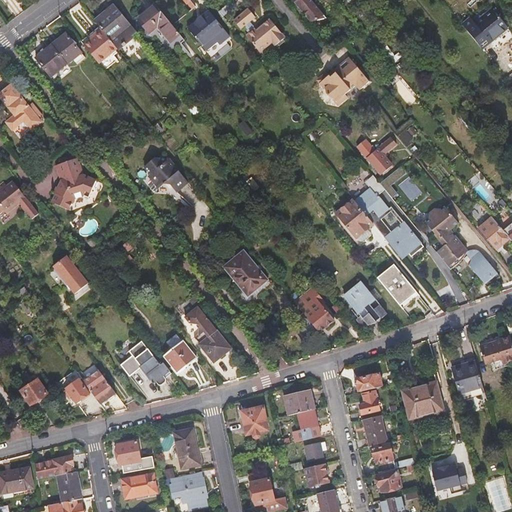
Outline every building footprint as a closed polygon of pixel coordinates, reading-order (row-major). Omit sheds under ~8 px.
[(195,5),(191,0),(187,4),(191,9),(195,5)] [(313,20),(327,18),(312,0),(293,0),(293,1),(299,2),(298,7),(309,21),(312,19),(313,20)] [(219,12),(223,17),(237,6),(232,1),(219,12)] [(103,29),(120,50),(121,51),(135,39),(133,37),(138,32),(116,5),(97,21),(103,29)] [(172,42),(181,35),(157,5),(139,19),(150,34),(159,27),(172,42)] [(250,9),(241,16),(253,31),(256,28),(251,22),(256,17),(250,9)] [(464,26),(483,49),(509,28),(494,10),(476,25),(472,20),(464,26)] [(211,12),(190,29),(203,45),(224,28),(211,12)] [(253,31),(241,16),(235,21),(242,29),(245,27),(250,33),(253,31)] [(256,28),(253,31),(267,47),(273,41),(276,45),(285,37),(271,19),(257,30),(256,28)] [(224,28),(203,45),(207,50),(218,40),(220,43),(230,35),(224,28)] [(86,46),(101,65),(120,50),(103,29),(95,36),(96,38),(92,41),(86,46)] [(253,31),(250,33),(247,36),(260,52),(267,47),(253,31)] [(60,54),(68,64),(74,59),(78,64),(85,58),(81,53),(82,53),(67,34),(53,45),(60,54)] [(52,77),(68,64),(60,54),(53,45),(37,58),(52,77)] [(326,72),(318,80),(324,88),(324,91),(327,95),(331,96),(336,101),(341,102),(347,97),(345,94),(356,85),(360,89),(369,82),(350,58),(337,68),(339,71),(330,77),(326,72)] [(384,64),(390,71),(395,68),(388,60),(384,64)] [(13,85),(1,95),(17,115),(8,122),(14,129),(19,125),(29,127),(32,130),(42,122),(39,119),(43,116),(34,104),(30,107),(13,85)] [(247,96),(240,101),(245,108),(252,103),(247,96)] [(250,138),(256,134),(245,120),(239,125),(250,138)] [(159,124),(154,128),(159,134),(164,130),(159,124)] [(413,127),(408,131),(412,136),(417,132),(413,127)] [(313,132),(309,136),(313,141),(317,137),(313,132)] [(259,137),(256,134),(250,138),(253,142),(259,137)] [(393,166),(384,156),(397,145),(392,138),(376,152),(366,140),(358,147),(382,176),(393,166)] [(80,159),(57,166),(62,181),(60,188),(57,187),(55,193),(56,194),(53,202),(71,211),(74,204),(77,199),(84,196),(90,198),(94,190),(96,189),(98,184),(97,182),(98,181),(90,177),(89,178),(88,177),(88,176),(86,175),(80,159)] [(151,177),(158,185),(159,184),(165,185),(173,185),(180,193),(190,184),(171,160),(165,165),(161,160),(157,160),(147,168),(153,176),(151,177)] [(359,161),(353,166),(359,173),(365,168),(359,161)] [(248,182),(256,192),(260,187),(253,178),(248,182)] [(377,195),(378,194),(384,189),(374,178),(367,183),(371,188),(377,195)] [(394,178),(385,185),(389,189),(397,182),(394,178)] [(418,184),(434,203),(439,199),(423,180),(418,184)] [(0,219),(1,221),(9,215),(11,218),(25,207),(26,209),(32,217),(33,216),(37,222),(43,217),(18,185),(12,190),(10,186),(1,193),(4,197),(0,199),(0,219)] [(374,224),(402,259),(409,254),(413,258),(426,247),(406,222),(405,223),(402,226),(394,231),(385,219),(382,216),(391,209),(378,194),(377,195),(371,188),(356,201),(365,213),(374,224)] [(368,229),(374,224),(365,213),(355,200),(337,214),(357,238),(358,237),(361,241),(364,242),(371,236),(371,233),(368,229)] [(426,222),(446,245),(437,252),(453,271),(463,262),(466,257),(468,254),(468,251),(457,237),(456,238),(448,225),(451,223),(454,226),(459,222),(446,206),(442,209),(435,209),(431,213),(430,219),(426,222)] [(402,226),(405,223),(392,208),(391,209),(382,216),(385,219),(392,214),(402,226)] [(498,250),(511,239),(502,229),(493,218),(480,229),(498,250)] [(511,239),(511,240),(511,220),(502,229),(511,239)] [(89,243),(94,249),(100,245),(95,238),(89,243)] [(129,241),(124,246),(128,252),(134,248),(129,241)] [(468,251),(468,254),(472,259),(470,265),(487,284),(499,274),(500,273),(479,249),(474,249),(471,250),(468,251)] [(250,287),(254,292),(269,280),(245,251),(225,267),(245,291),(250,287)] [(68,255),(55,266),(77,293),(90,283),(68,255)] [(379,278),(404,309),(420,296),(395,265),(379,278)] [(499,274),(487,284),(490,283),(492,283),(495,282),(496,281),(498,280),(499,279),(501,277),(499,274)] [(363,282),(346,297),(361,316),(357,319),(363,326),(368,325),(376,324),(389,315),(363,282)] [(22,293),(26,299),(31,296),(25,287),(20,290),(22,293)] [(249,297),(254,292),(250,287),(245,291),(249,297)] [(15,297),(20,304),(26,299),(22,293),(15,297)] [(323,305),(326,301),(319,293),(313,298),(309,293),(296,303),(305,314),(321,333),(336,320),(323,305)] [(26,299),(20,304),(27,314),(34,310),(26,299)] [(199,307),(187,316),(192,322),(197,323),(198,323),(201,328),(201,330),(201,331),(200,334),(199,334),(195,338),(214,362),(232,348),(214,325),(199,307)] [(309,342),(321,333),(305,314),(294,324),(309,342)] [(174,349),(177,347),(175,344),(182,339),(178,335),(169,342),(174,349)] [(497,341),(502,358),(511,355),(511,339),(511,337),(497,341)] [(165,376),(171,371),(146,339),(132,350),(136,354),(121,366),(130,377),(142,368),(151,380),(153,379),(156,383),(157,382),(159,384),(163,385),(167,382),(167,378),(165,376)] [(174,349),(166,356),(179,373),(197,359),(184,342),(182,339),(175,344),(177,347),(174,349)] [(486,363),(502,358),(497,341),(481,347),(486,363)] [(459,393),(484,387),(477,361),(464,365),(466,370),(454,374),(459,393)] [(453,368),(454,374),(466,370),(464,365),(453,368)] [(87,383),(102,404),(117,393),(102,372),(87,383)] [(361,389),(361,392),(383,387),(380,374),(362,378),(359,377),(355,382),(358,385),(359,389),(361,389)] [(39,379),(32,384),(27,387),(26,384),(22,387),(23,389),(22,391),(31,405),(48,394),(39,379)] [(66,393),(68,397),(71,395),(73,398),(77,403),(90,394),(80,380),(67,389),(68,391),(66,393)] [(437,383),(404,391),(414,430),(446,422),(437,383)] [(285,397),(289,416),(300,413),(315,410),(311,391),(285,397)] [(376,392),(364,395),(366,404),(361,405),(363,415),(380,411),(376,392)] [(264,407),(243,412),(246,426),(251,425),(253,434),(256,433),(256,437),(258,438),(259,438),(261,438),(262,437),(262,436),(262,434),(262,432),(269,430),(264,407)] [(315,412),(315,410),(300,413),(303,429),(294,432),(296,443),(322,437),(315,412)] [(381,416),(364,420),(370,446),(387,442),(381,416)] [(193,429),(176,433),(183,469),(201,464),(193,429)] [(326,441),(306,446),(308,460),(324,457),(322,450),(327,448),(326,441)] [(138,442),(118,445),(121,465),(124,465),(125,474),(157,468),(155,457),(141,459),(138,442)] [(373,449),(379,473),(397,469),(390,445),(373,449)] [(49,460),(36,462),(39,479),(58,476),(74,473),(72,465),(74,465),(72,455),(49,460)] [(302,462),(287,465),(289,472),(304,469),(302,462)] [(330,482),(326,464),(306,468),(310,487),(330,482)] [(417,471),(415,464),(407,466),(409,473),(417,471)] [(30,468),(0,473),(0,483),(2,493),(34,488),(30,468)] [(174,469),(163,471),(165,481),(172,479),(176,478),(174,469)] [(252,483),(271,479),(269,471),(250,475),(252,483)] [(400,471),(378,476),(382,492),(404,487),(400,471)] [(77,472),(74,473),(58,476),(63,503),(76,500),(82,499),(77,472)] [(207,494),(202,472),(188,475),(189,482),(173,485),(172,486),(174,498),(183,496),(184,502),(187,503),(188,503),(189,504),(191,510),(208,507),(205,495),(207,494)] [(154,475),(123,480),(124,488),(127,487),(128,495),(134,494),(134,497),(157,493),(154,475)] [(188,475),(176,478),(172,479),(173,485),(189,482),(188,475)] [(275,500),(271,479),(252,483),(257,511),(268,511),(288,508),(285,498),(275,500)] [(339,511),(334,490),(318,494),(322,511),(339,511)] [(407,501),(423,496),(422,490),(406,494),(407,501)] [(406,511),(402,495),(381,500),(384,511),(406,511)] [(63,503),(50,505),(50,511),(84,511),(82,503),(77,505),(76,500),(63,503)]
